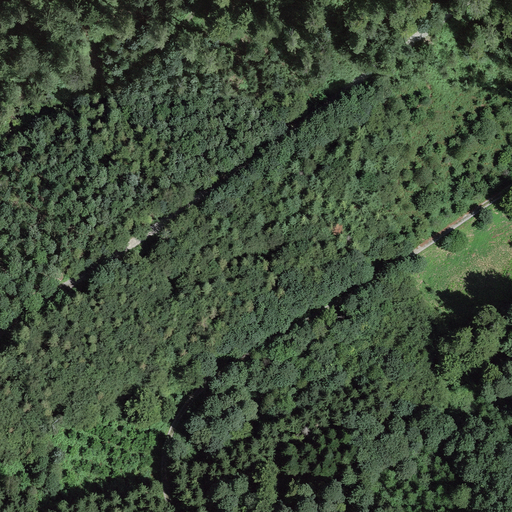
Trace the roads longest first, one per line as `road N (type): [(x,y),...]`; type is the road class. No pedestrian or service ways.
road 1 (track): [(467,0),(0,324)]
road 2 (track): [(174,511),(163,452),(191,396),(511,184)]
